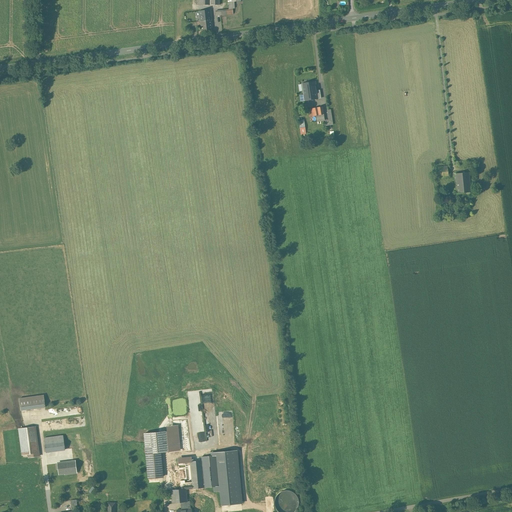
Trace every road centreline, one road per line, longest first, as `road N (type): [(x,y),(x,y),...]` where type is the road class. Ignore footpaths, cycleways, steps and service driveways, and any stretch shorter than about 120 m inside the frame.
road 1 (tertiary): [(0,69),(480,0)]
road 2 (unclassified): [(511,488),(381,511)]
